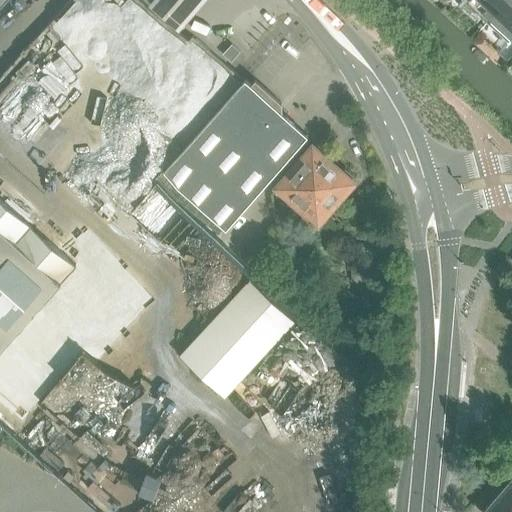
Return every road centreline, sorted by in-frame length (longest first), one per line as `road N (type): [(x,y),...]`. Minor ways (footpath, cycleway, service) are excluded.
road 1 (unknown): [(305,511),(289,483),(180,369),(78,234),(0,158)]
road 2 (tertiary): [(289,0),(364,83),(393,141),(413,209)]
road 3 (tertiary): [(420,143),(383,72),(315,0)]
road 4 (tertiary): [(413,209),(433,372)]
road 5 (tertiary): [(421,511),(433,372)]
road 6 (tertiary): [(433,372),(443,358),(446,244)]
